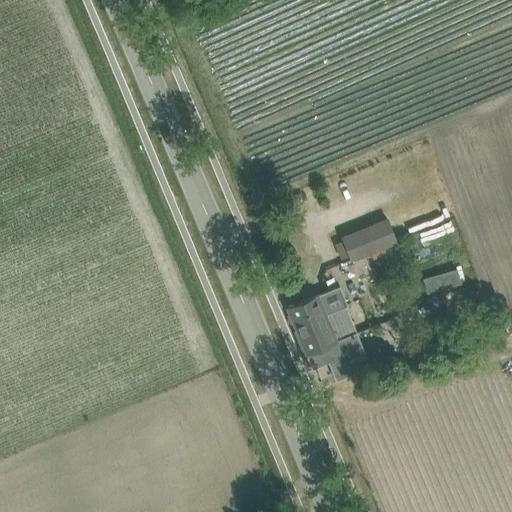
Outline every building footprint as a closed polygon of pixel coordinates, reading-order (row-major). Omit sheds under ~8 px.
[(225,82),(244,135),(302,115),(284,62),(283,62),(286,70),(269,76),(267,68),(225,82)] [(481,219),(497,264),(501,264),(511,260),(511,212),(508,214),(498,213),(499,203),(495,192),(494,206),(481,205),(481,219)] [(341,236),(350,259),(396,240),(388,217),(341,236)] [(457,267),(423,277),(427,292),(461,282),(457,267)] [(338,285),(287,306),(306,352),(313,367),(329,360),(336,379),(371,365),(363,346),(356,330),(338,285)]
